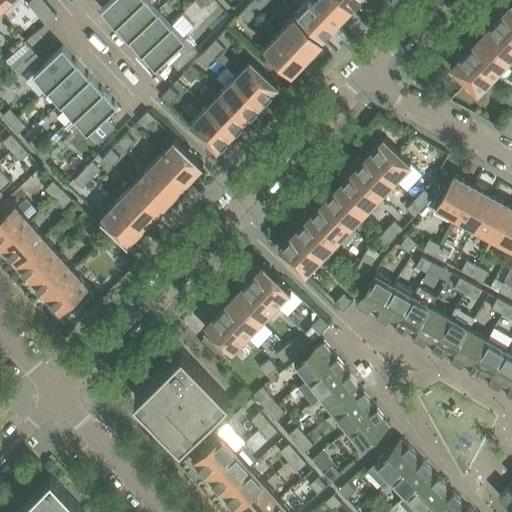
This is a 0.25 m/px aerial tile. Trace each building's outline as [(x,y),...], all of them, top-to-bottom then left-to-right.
[(12,0),(0,0),(0,9),(0,10),(12,0)] [(57,14),(44,0),(29,0),(28,2),(46,23),(57,14)] [(115,22),(138,0),(110,0),(102,8),(115,22)] [(129,37),(158,9),(149,0),(138,0),(115,22),(129,37)] [(260,9),(268,0),(251,0),(251,1),(260,9)] [(337,22),(313,0),(306,0),(295,12),(322,38),(337,22)] [(352,7),(345,0),(313,0),(337,22),(352,7)] [(248,21),(260,9),(251,1),(239,13),(248,21)] [(511,2),(505,9),(501,4),(491,14),(511,33),(511,2)] [(142,51),(172,23),(158,9),(129,37),(142,51)] [(322,38),(295,12),(280,28),(312,58),(322,47),(318,43),(322,38)] [(511,55),(511,33),(491,14),(482,24),(487,28),(481,34),(508,60),(511,55)] [(156,65),(185,37),(172,23),(142,51),(156,65)] [(312,58),(280,28),(265,44),(292,70),(296,65),(301,70),(312,58)] [(508,60),(481,34),(476,40),(471,35),(462,45),(493,76),(508,60)] [(215,56),(224,46),(216,38),(207,48),(215,56)] [(14,69),(34,51),(35,50),(25,40),(4,58),(14,69)] [(47,87),(76,59),(63,45),(45,62),(37,54),(26,63),(35,72),(34,73),(47,87)] [(493,76),(462,45),(452,55),(457,60),(451,66),(478,92),(493,76)] [(206,65),(215,56),(207,48),(197,57),(206,65)] [(61,102),(90,74),(76,59),(47,87),(61,102)] [(278,85),(251,59),(235,75),(263,101),(278,85)] [(191,81),(200,72),(192,63),(182,73),(191,81)] [(74,116),(103,88),(90,74),(61,102),(74,116)] [(263,101),(235,75),(220,91),(247,116),(263,101)] [(170,103),(179,93),(170,85),(161,95),(170,103)] [(87,130),(117,102),(103,88),(74,116),(87,130)] [(510,105),(511,102),(511,91),(506,88),(500,99),(510,105)] [(247,116),(220,91),(205,107),(232,132),(247,116)] [(18,116),(10,107),(2,114),(10,123),(18,116)] [(232,132),(205,107),(190,123),(217,148),(232,132)] [(147,127),(156,118),(148,110),(139,119),(147,127)] [(26,125),(18,116),(10,123),(19,132),(26,125)] [(20,142),(11,132),(2,140),(11,150),(20,142)] [(126,150),(135,140),(126,132),(117,142),(126,150)] [(43,144),(35,135),(27,142),(36,151),(43,144)] [(411,162),(384,136),(370,151),(397,177),(411,162)] [(203,163),(185,145),(176,137),(161,153),(188,179),(203,163)] [(29,152),(20,142),(11,150),(20,160),(29,152)] [(44,160),(51,153),(43,144),(36,151),(44,160)] [(111,165),(120,156),(111,148),(102,157),(111,165)] [(397,177),(370,151),(363,158),(358,154),(351,161),(383,192),(397,177)] [(188,179),(161,153),(146,169),(177,199),(187,189),(182,185),(188,179)] [(93,177),(101,169),(92,160),(84,169),(93,177)] [(383,192),(351,161),(339,174),(344,178),(340,182),(367,208),(383,192)] [(0,190),(12,179),(0,165),(0,190)] [(84,186),(93,177),(84,169),(75,178),(84,186)] [(177,199),(146,169),(131,185),(158,210),(163,205),(168,209),(177,199)] [(456,217),(474,184),(453,173),(436,205),(456,217)] [(62,188),(53,179),(45,188),(54,197),(62,188)] [(475,227),(493,194),(484,190),(486,187),(476,181),(474,184),(456,217),(475,227)] [(367,208),(340,182),(324,199),(351,225),(367,208)] [(158,210),(131,185),(116,200),(148,230),(157,220),(152,216),(158,210)] [(72,197),(62,188),(54,197),(64,206),(72,197)] [(424,206),(433,196),(424,188),(415,198),(424,206)] [(493,237),(511,204),(493,194),(475,227),(493,237)] [(424,206),(415,198),(406,207),(415,215),(424,206)] [(351,225),(324,199),(318,205),(313,201),(304,211),(336,241),(351,225)] [(148,230),(116,200),(101,217),(128,242),(134,236),(138,240),(148,230)] [(0,241),(2,243),(30,218),(15,202),(4,212),(0,208),(0,207),(0,241)] [(511,247),(511,246),(511,204),(493,237),(511,247)] [(94,218),(84,209),(76,218),(86,227),(94,218)] [(336,241),(304,211),(294,221),(299,225),(293,231),(320,257),(336,241)] [(16,260),(44,235),(30,218),(2,243),(16,260)] [(95,236),(103,227),(94,218),(86,227),(95,236)] [(403,227),(394,219),(385,229),(394,237),(403,227)] [(394,237),(385,229),(376,238),(385,246),(394,237)] [(320,257),(293,231),(278,247),(305,273),(320,257)] [(408,251),(417,242),(408,234),(400,242),(408,251)] [(31,276),(59,251),(44,235),(16,260),(31,276)] [(123,246),(114,238),(106,246),(115,255),(123,246)] [(435,255),(441,244),(430,238),(424,249),(435,255)] [(445,261),(451,249),(441,244),(435,255),(445,261)] [(46,292),(74,267),(59,251),(31,276),(46,292)] [(375,257),(365,251),(358,263),(369,269),(375,257)] [(429,269),(433,261),(423,255),(417,266),(427,272),(429,269)] [(472,275),(478,264),(467,258),(461,269),(472,275)] [(292,287),(283,279),(264,261),(260,267),(255,262),(245,273),(276,303),(292,287)] [(447,279),(451,271),(443,266),(433,261),(429,269),(447,279)] [(363,280),(369,269),(358,263),(352,274),(363,280)] [(483,281),(489,270),(478,264),(472,275),(483,281)] [(93,289),(74,267),(46,292),(60,309),(74,296),(79,302),(93,289)] [(376,313),(395,282),(375,271),(357,302),(376,313)] [(276,303),(245,273),(234,284),(238,289),(234,293),(261,319),(276,303)] [(464,292),(470,281),(460,275),(454,286),(464,292)] [(511,292),(511,283),(505,279),(499,290),(510,296),(511,292)] [(475,298),(481,287),(470,281),(464,292),(475,298)] [(395,324),(413,293),(395,282),(376,313),(395,324)] [(343,309),(352,300),(344,292),(335,301),(343,309)] [(261,319),(234,293),(230,298),(225,293),(214,305),(246,335),(261,319)] [(414,335),(432,304),(413,293),(395,324),(414,335)] [(508,302),(497,296),(491,307),(502,313),(508,302)] [(511,318),(511,304),(508,302),(502,313),(511,318)] [(432,346),(451,315),(432,304),(414,335),(432,346)] [(246,335),(214,305),(204,316),(209,320),(204,325),(231,351),(246,335)] [(320,333),(329,323),(321,315),(312,325),(320,333)] [(451,357),(469,326),(451,315),(432,346),(451,357)] [(470,368),(488,337),(469,326),(451,357),(470,368)] [(294,353),(305,345),(297,336),(287,344),(294,353)] [(488,378),(506,347),(488,337),(470,368),(488,378)] [(308,377),(337,355),(323,338),(294,360),(308,377)] [(284,361),(294,353),(287,344),(276,352),(284,361)] [(507,389),(511,380),(511,350),(506,347),(488,378),(507,389)] [(229,396),(182,348),(175,355),(173,353),(163,362),(163,363),(165,365),(134,395),(181,443),(229,396)] [(321,394),(350,372),(337,355),(308,377),(321,394)] [(277,367),(270,357),(259,365),(266,375),(277,367)] [(335,411),(363,389),(350,372),(321,394),(335,411)] [(262,385),(253,393),(254,394),(260,401),(269,393),(262,385)] [(348,429),(376,406),(363,389),(335,411),(348,429)] [(277,402),(269,393),(260,401),(268,410),(277,402)] [(285,411),(277,402),(268,410),(276,419),(285,411)] [(362,446),(390,424),(376,406),(348,429),(362,446)] [(269,420),(260,410),(251,418),(260,428),(269,420)] [(278,430),(269,420),(260,428),(268,438),(278,430)] [(306,434),(298,425),(289,433),(297,442),(306,434)] [(208,474),(236,449),(222,434),(195,459),(208,474)] [(305,451),(314,443),(306,434),(297,442),(305,451)] [(390,478),(416,453),(401,436),(367,469),(382,485),(390,478)] [(298,452),(289,442),(280,450),(289,460),(298,452)] [(223,490),(250,465),(236,449),(208,474),(223,490)] [(340,473),(332,463),(321,451),(311,458),(331,481),(340,473)] [(306,462),(298,452),(289,460),(297,470),(306,462)] [(405,493),(431,468),(416,453),(390,478),(405,493)] [(237,506),(265,481),(250,465),(223,490),(237,506)] [(407,511),(416,511),(420,509),(446,484),(431,468),(405,493),(397,501),(407,511)] [(86,511),(78,502),(51,473),(13,511),(86,511)] [(327,485),(318,475),(309,483),(318,493),(327,485)] [(355,489),(347,480),(338,488),(346,498),(355,489)] [(242,511),(262,511),(279,497),(265,481),(237,506),(242,511)] [(511,482),(500,495),(511,506),(511,482)] [(423,511),(448,511),(461,499),(446,484),(420,509),(423,511)] [(342,502),(334,492),(325,500),(334,510),(342,502)] [(292,511),(279,497),(262,511),(292,511)] [(473,511),(461,499),(448,511),(473,511)]
